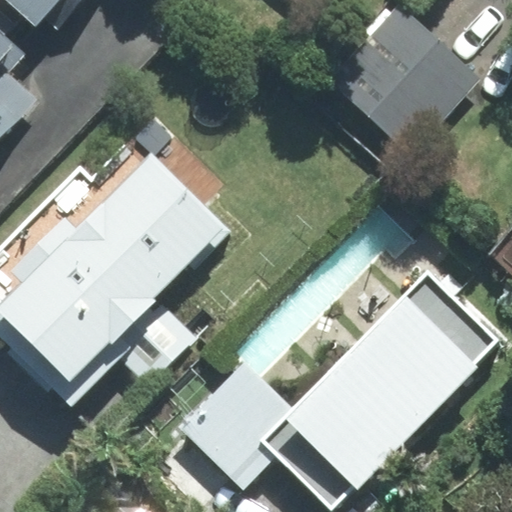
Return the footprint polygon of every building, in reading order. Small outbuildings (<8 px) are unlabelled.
[(0,0),(0,145),(41,101),(25,87),(16,97),(0,82),(0,71),(20,50),(6,39),(24,20),(38,33),(47,23),(59,34),(89,0),(0,0)] [(411,158),(483,82),(417,19),(344,95),(411,158)] [(229,232),(154,157),(80,231),(69,220),(14,275),(25,286),(0,311),(0,321),(5,326),(0,331),(0,336),(75,411),(126,360),(153,387),(199,342),(159,302),(229,232)] [(432,274),(297,412),(248,365),(184,431),(248,492),(280,459),(334,511),(338,511),(503,343),(432,274)] [(146,511),(133,498),(119,511),(146,511)]
